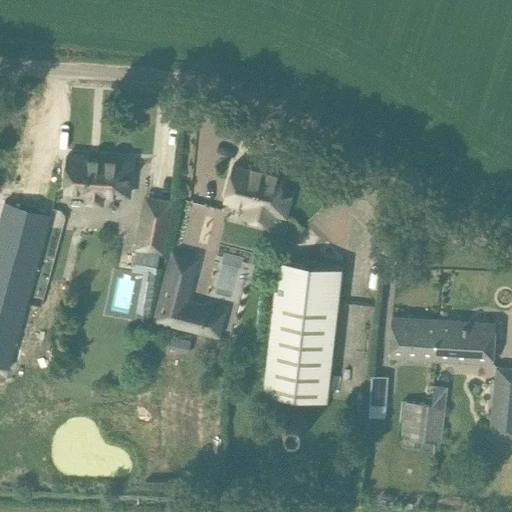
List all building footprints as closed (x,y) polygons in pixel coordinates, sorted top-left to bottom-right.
[(129,194),(130,178),(131,158),(67,154),(65,190),(86,191),(86,202),(102,203),(103,192),(129,194)] [(279,192),(284,172),(261,166),(260,170),(234,163),(224,199),(226,199),(227,195),(251,201),(248,213),(244,212),(244,214),(272,221),(274,212),(285,215),(290,195),(279,192)] [(5,200),(0,217),(0,363),(10,367),(51,212),(5,200)] [(136,247),(162,251),(172,200),(170,200),(166,225),(141,220),(136,247)] [(240,266),(242,256),(224,252),(222,262),(240,266)] [(279,258),(264,392),(327,399),(342,265),(279,258)] [(195,272),(166,265),(153,321),(220,337),(223,325),(206,321),(210,303),(189,298),(195,272)] [(390,355),(436,358),(439,318),(392,315),(390,355)] [(439,318),(436,358),(493,362),(495,321),(439,318)] [(167,334),(165,345),(195,350),(197,340),(167,334)] [(491,434),(511,435),(511,368),(497,367),(491,434)] [(372,374),(369,415),(385,417),(388,376),(372,374)] [(440,439),(444,404),(412,401),(408,436),(440,439)] [(309,430),(309,423),(305,417),(300,414),(294,412),(288,413),(283,417),(280,422),(279,428),(281,434),(284,438),(290,441),(295,442),(302,440),(307,436),(309,430)]
